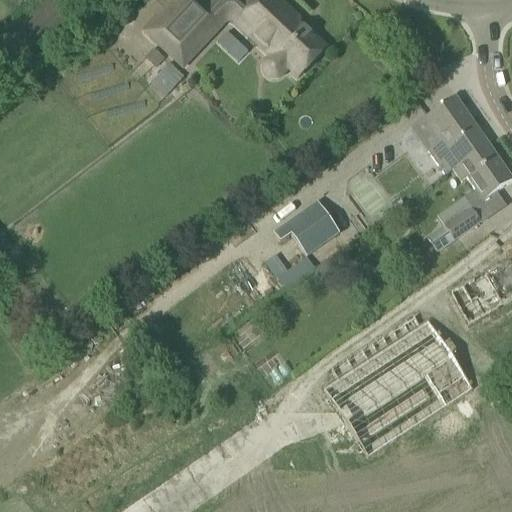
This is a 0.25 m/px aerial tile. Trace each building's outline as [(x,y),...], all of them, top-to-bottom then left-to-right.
[(261,70),(261,72),(262,74),(262,76),(263,78),(265,79),(266,80),(268,81),(270,82),(271,82),(273,82),(275,82),(277,82),(279,81),(280,80),(282,79),(287,74),(295,82),(325,50),(297,24),(299,21),(275,0),(246,0),(244,3),(240,0),(216,0),(212,5),(214,7),(209,12),(195,0),(174,0),(143,33),(183,71),(228,23),(267,58),(262,65),(261,67),(261,68),(261,70)] [(151,51),(143,60),(154,69),(162,61),(151,51)] [(147,83),(162,97),(178,81),(163,66),(147,83)] [(439,144),(426,153),(443,178),(451,173),(460,185),(465,181),(481,204),(511,183),(454,99),(423,121),(439,144)] [(291,236),(306,258),(339,236),(315,204),(271,233),(279,244),(291,236)] [(426,239),(437,256),(480,226),(469,210),(426,239)] [(287,293),(313,270),(302,257),(276,280),(287,293)] [(511,257),(449,293),(468,327),(511,301),(511,257)] [(321,391),(368,461),(472,392),(425,321),(321,391)] [(487,401),(492,410),(502,403),(497,395),(487,401)] [(435,422),(446,440),(467,427),(456,410),(435,422)]
